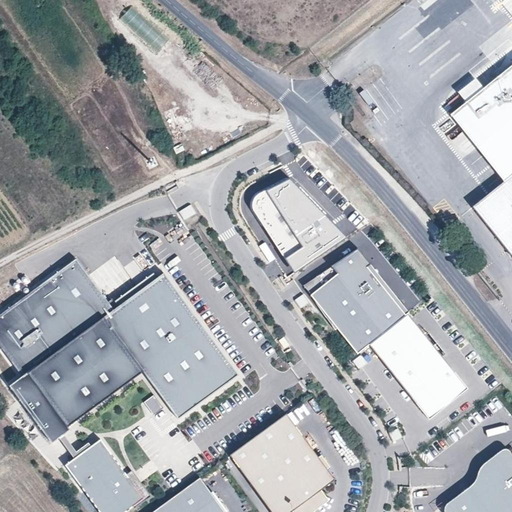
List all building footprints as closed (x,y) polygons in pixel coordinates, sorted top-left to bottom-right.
[(511,63),(483,87),(464,102),(449,114),(503,181),(472,206),(511,255),(511,63)] [(457,93),(464,102),(483,87),(476,78),(457,93)] [(183,144),(175,147),(178,154),(186,151),(183,144)] [(291,179),(259,194),(255,197),(253,201),(253,206),(256,213),(295,272),(346,237),(327,218),(300,190),(298,191),(291,179)] [(194,216),(189,207),(180,213),(185,221),(194,216)] [(311,294),(357,354),(369,344),(406,315),(366,264),(370,262),(357,245),(326,269),(333,277),(311,294)] [(267,253),(272,261),(279,257),(273,248),(267,253)] [(119,305),(116,300),(114,297),(109,301),(77,257),(0,313),(0,343),(23,375),(10,384),(53,442),(72,428),(69,425),(144,370),(159,391),(169,404),(179,418),(240,374),(165,271),(158,276),(119,305)] [(119,305),(158,276),(155,271),(116,300),(119,305)] [(297,299),(303,307),(309,302),(303,294),(297,299)] [(426,335),(408,313),(406,315),(369,344),(429,419),(468,389),(455,372),(452,374),(448,370),(451,367),(442,356),(426,335)] [(451,349),(435,328),(426,335),(442,356),(451,349)] [(280,340),(286,347),(290,344),(285,337),(280,340)] [(351,360),(357,369),(367,363),(361,354),(351,360)] [(367,371),(356,378),(361,385),(372,378),(367,371)] [(169,404),(159,391),(149,398),(159,411),(169,404)] [(319,456),(287,412),(230,453),(254,487),(268,477),(292,510),(293,511),(311,511),(329,499),(321,489),(335,479),(327,468),(330,466),(322,454),(319,456)] [(66,463),(101,511),(123,511),(134,505),(145,497),(127,473),(102,438),(66,463)] [(504,449),(502,450),(486,462),(500,481),(478,497),(470,486),(448,503),(445,506),(445,509),(444,511),(511,511),(511,453),(508,449),(504,449)] [(486,462),(470,486),(478,497),(500,481),(486,462)] [(145,497),(134,505),(135,507),(152,495),(133,469),(127,473),(145,497)] [(225,511),(200,476),(151,511),(225,511)] [(268,477),(254,487),(272,511),(289,511),(292,510),(268,477)]
